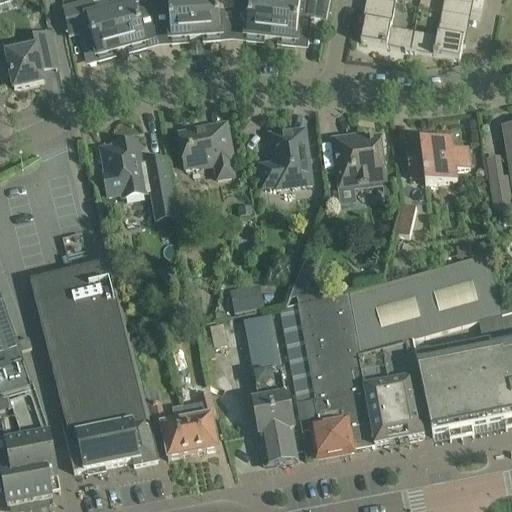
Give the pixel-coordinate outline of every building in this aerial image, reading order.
[(107,0),(110,10),(122,52),(145,46),(139,22),(154,19),(151,0),(107,0)] [(151,0),(154,19),(170,17),(172,41),(196,40),(193,0),(151,0)] [(193,0),(196,40),(208,39),(208,43),(221,42),(219,14),(235,13),(234,0),(193,0)] [(234,0),(235,13),(250,15),(247,38),(271,41),(276,0),(234,0)] [(276,0),(271,41),(283,42),(283,46),(296,48),(299,20),(315,22),(327,23),(331,0),(276,0)] [(444,0),(442,14),(451,16),(454,4),(470,7),(471,0),(444,0)] [(122,52),(110,10),(96,13),(93,1),(63,10),(70,40),(91,34),(98,59),(122,52)] [(0,13),(12,9),(10,2),(0,4),(0,13)] [(405,54),(410,55),(414,34),(391,30),(395,11),(404,12),(405,7),(386,4),(384,16),(367,13),(364,29),(362,28),(361,30),(364,30),(361,45),(405,53),(405,54)] [(414,34),(410,55),(416,56),(416,55),(460,63),(463,49),(465,49),(466,48),(463,48),(466,31),(449,28),(451,16),(442,14),(437,38),(414,34)] [(41,70),(57,67),(53,47),(50,35),(33,38),(34,44),(0,50),(0,60),(4,80),(11,79),(15,92),(44,85),(41,70)] [(179,138),(183,157),(185,173),(204,170),(203,165),(214,162),(218,183),(234,180),(232,166),(234,166),(227,127),(196,133),(196,134),(179,138)] [(305,133),(270,137),(273,167),(260,169),(263,191),(276,190),(277,193),(312,188),(305,133)] [(349,145),(349,140),(333,142),(339,192),(387,186),(381,140),(349,145)] [(407,157),(410,176),(410,181),(425,179),(426,188),(458,184),(456,174),(471,172),(468,150),(453,152),(452,142),(420,146),(422,157),(414,159),(413,156),(407,157)] [(153,191),(158,218),(173,216),(164,163),(148,166),(148,169),(141,170),(136,145),(116,149),(116,151),(103,153),(108,178),(106,178),(110,199),(124,196),(125,200),(146,196),(145,192),(153,191)] [(511,199),(508,178),(489,182),(494,213),(511,209),(511,199)] [(238,209),(240,219),(253,217),(251,207),(238,209)] [(396,238),(410,242),(417,212),(403,209),(396,238)] [(487,257),(485,245),(469,247),(470,259),(487,257)] [(352,299),(360,359),(479,326),(482,341),(416,354),(433,439),(511,423),(511,316),(503,320),(490,258),(352,299)] [(146,394),(113,263),(31,283),(70,438),(65,439),(75,476),(133,465),(134,469),(158,464),(151,429),(155,428),(146,394)] [(265,310),(260,287),(230,294),(235,317),(265,310)] [(319,293),(296,298),(297,302),(298,309),(321,304),(319,293)] [(362,380),(358,360),(360,359),(352,299),(352,297),(321,304),(298,309),(280,314),(293,388),(297,407),(302,437),(304,437),(304,435),(313,433),(315,441),(318,460),(367,451),(374,450),(368,421),(369,421),(365,402),(366,402),(362,380)] [(192,323),(186,300),(151,309),(156,331),(192,323)] [(4,302),(0,303),(0,372),(25,364),(4,302)] [(272,321),(245,326),(259,404),(254,405),(260,437),(263,450),(266,470),(298,464),(295,444),(292,431),(295,431),(289,399),(286,399),(281,372),(272,321)] [(19,344),(23,354),(32,351),(29,341),(19,344)] [(407,347),(360,359),(358,360),(362,380),(366,402),(365,402),(369,421),(368,421),(374,450),(424,441),(407,347)] [(0,372),(0,475),(1,475),(8,511),(53,503),(52,497),(61,496),(50,438),(25,364),(0,372)] [(154,391),(146,394),(155,428),(156,433),(162,431),(168,463),(195,457),(186,409),(185,410),(185,409),(173,411),(176,425),(167,427),(162,405),(158,406),(154,391)] [(201,406),(186,409),(195,457),(220,453),(214,422),(219,421),(212,394),(199,398),(201,406)]
